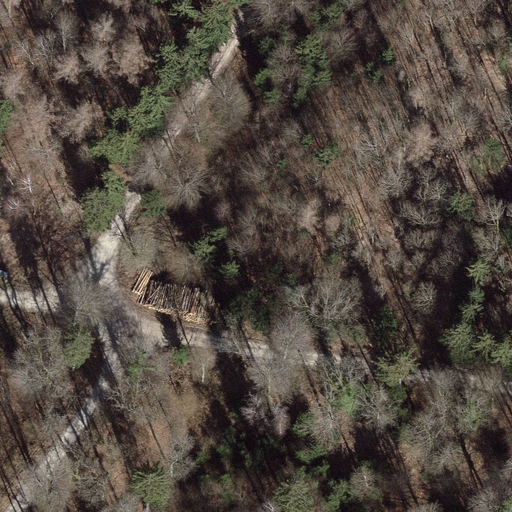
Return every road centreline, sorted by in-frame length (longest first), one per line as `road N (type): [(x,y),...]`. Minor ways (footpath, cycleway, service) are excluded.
road 1 (track): [(511,385),(176,341),(81,312)]
road 2 (track): [(81,312),(268,0)]
road 3 (track): [(8,511),(118,364),(131,327)]
